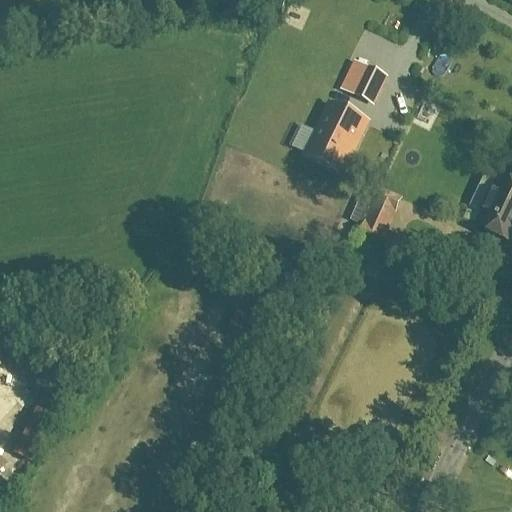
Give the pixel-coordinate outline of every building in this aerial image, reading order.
[(390,83),(353,66),(339,95),(376,112),(390,83)] [(367,133),(328,112),(316,135),(302,127),(288,153),(341,181),(367,133)] [(511,183),(486,238),(511,250),(511,183)] [(393,230),(401,195),(373,188),(361,238),(401,248),(405,233),(393,230)] [(37,407),(9,461),(26,470),(54,415),(37,407)]
